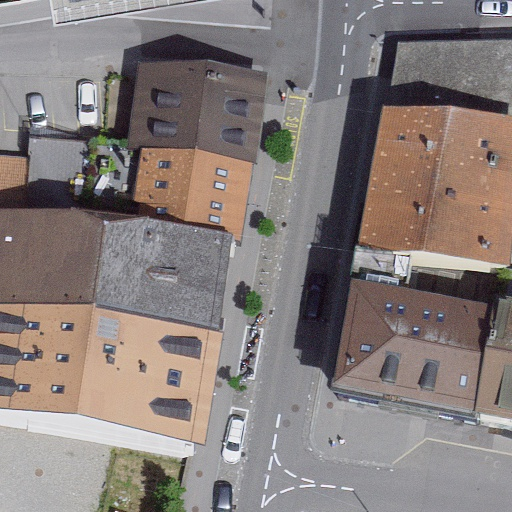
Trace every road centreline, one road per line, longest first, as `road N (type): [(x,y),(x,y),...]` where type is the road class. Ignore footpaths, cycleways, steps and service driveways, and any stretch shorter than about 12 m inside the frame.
road 1 (residential): [(338,62),(270,476)]
road 2 (residential): [(338,62),(71,39),(0,45)]
road 3 (residential): [(511,508),(270,476)]
road 4 (residential): [(346,0),(511,5)]
